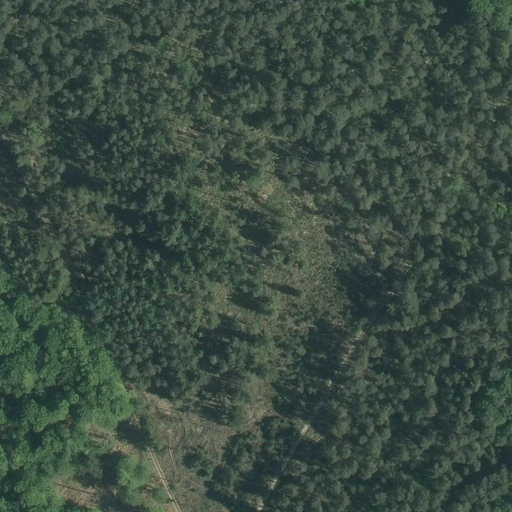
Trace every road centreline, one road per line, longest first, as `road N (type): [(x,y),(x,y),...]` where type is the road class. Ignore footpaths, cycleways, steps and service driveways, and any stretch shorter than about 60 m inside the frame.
road 1 (track): [(256,511),(511,84)]
road 2 (track): [(178,511),(0,129)]
